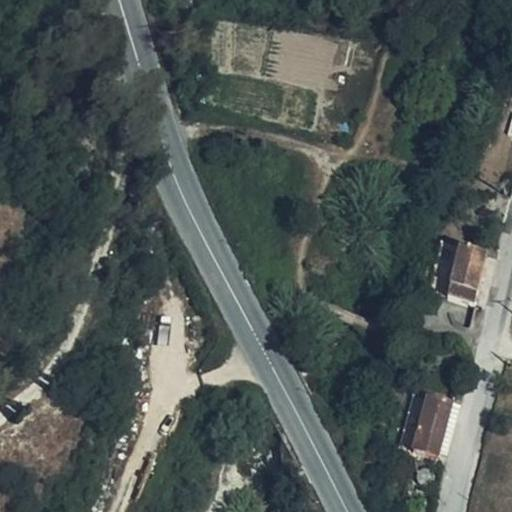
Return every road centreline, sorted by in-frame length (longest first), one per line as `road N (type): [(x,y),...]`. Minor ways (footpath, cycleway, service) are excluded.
road 1 (tertiary): [(124,0),(163,141),(209,250),(346,511)]
road 2 (unknown): [(157,118),(71,332),(0,407)]
road 3 (residential): [(511,271),(449,511)]
